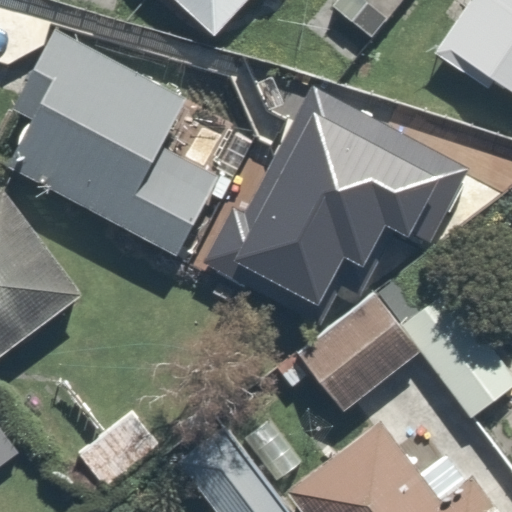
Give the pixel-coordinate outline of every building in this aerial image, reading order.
[(224,0),(171,0),(200,26),(224,0)] [(511,106),(511,0),(467,0),(431,57),(511,107),(511,106)] [(45,4),(0,81),(0,105),(15,114),(0,139),(0,150),(166,247),(221,153),(167,122),(188,86),(45,4)] [(339,190),(414,211),(421,186),(466,199),(482,143),(362,109),(339,190)] [(511,176),(503,183),(511,196),(511,176)] [(0,336),(69,283),(0,194),(0,336)] [(392,317),(365,282),(286,342),(334,404),(413,344),(392,317)] [(437,282),(392,317),(413,344),(461,407),(506,373),(437,282)] [(284,511),(492,511),(439,441),(412,461),(373,409),(267,489),(284,511)] [(284,511),(267,489),(220,427),(176,460),(215,511),(284,511)]
